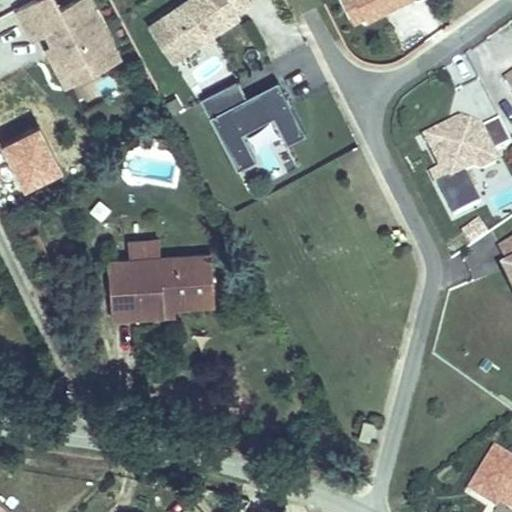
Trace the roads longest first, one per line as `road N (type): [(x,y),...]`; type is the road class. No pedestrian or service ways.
road 1 (residential): [(375,511),(432,266),(378,148),(376,97)]
road 2 (unclassified): [(0,423),(173,449),(313,488),(359,511)]
road 3 (residential): [(376,97),(510,0)]
